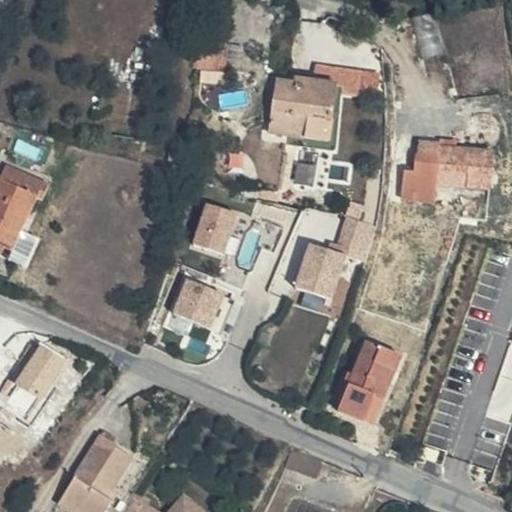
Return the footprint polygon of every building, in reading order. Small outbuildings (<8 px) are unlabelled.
[(176,73),(176,94),(206,93),(204,57),(174,58),(176,73)] [(297,109),(279,104),(278,111),(277,115),(295,120),(297,109)] [(267,175),(271,163),(312,172),(324,114),(297,109),(295,120),(277,115),(278,111),(258,105),(251,157),(247,176),(263,181),(265,174),(267,175)] [(403,168),(401,197),(435,199),(436,184),(493,187),(495,149),(438,146),(438,142),(417,140),(416,150),(413,150),(412,170),(403,168)] [(44,204),(50,187),(7,168),(0,182),(0,247),(26,259),(34,239),(24,234),(40,201),(44,204)] [(263,181),(247,176),(239,217),(260,224),(265,198),(266,182),(263,181)] [(232,255),(239,208),(204,203),(197,249),(232,255)] [(313,244),(299,287),(336,300),(350,256),(366,262),(379,226),(351,216),(341,245),(334,243),(332,250),(313,244)] [(296,285),(308,251),(290,245),(278,279),(296,285)] [(191,279),(177,312),(214,327),(228,294),(191,279)] [(69,361),(37,342),(23,331),(8,355),(19,362),(1,392),(35,414),(69,361)] [(400,355),(366,344),(340,410),(373,425),(400,355)] [(97,511),(108,496),(91,485),(93,483),(76,471),(51,510),(56,511),(55,511),(97,511)] [(511,509),(511,490),(503,501),(511,509)] [(158,511),(131,494),(118,511),(158,511)] [(206,511),(187,496),(172,511),(206,511)]
